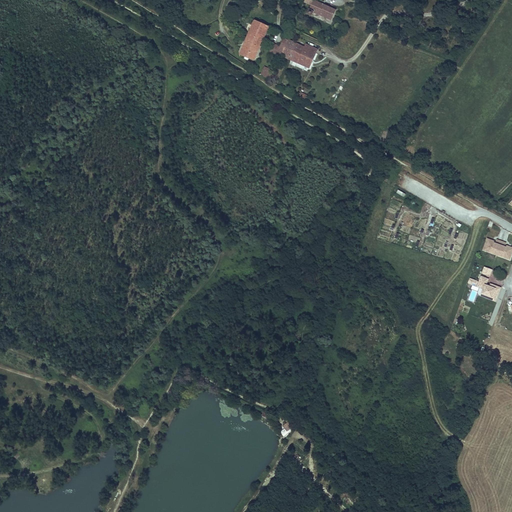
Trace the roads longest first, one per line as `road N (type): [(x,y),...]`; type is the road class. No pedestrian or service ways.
road 1 (track): [(113,511),(141,435),(139,422),(112,404),(114,390),(205,282),(218,247),(161,180),(162,54),(153,41),(77,0)]
road 2 (track): [(132,0),(481,211)]
